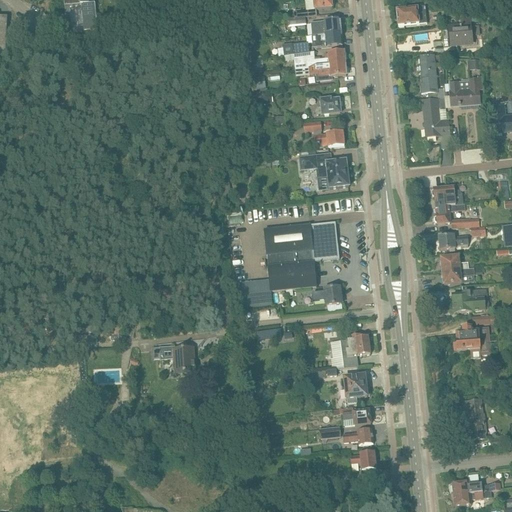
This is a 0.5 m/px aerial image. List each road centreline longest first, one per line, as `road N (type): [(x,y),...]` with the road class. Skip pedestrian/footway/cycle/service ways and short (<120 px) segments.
road 1 (tertiary): [(385,179),(366,0)]
road 2 (tertiary): [(418,470),(400,313)]
road 3 (unclassified): [(385,179),(511,165)]
